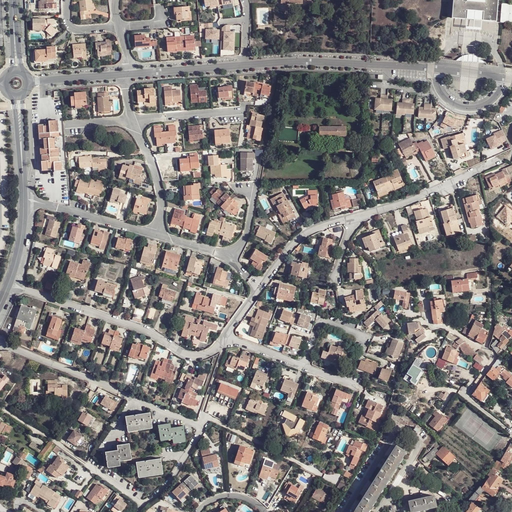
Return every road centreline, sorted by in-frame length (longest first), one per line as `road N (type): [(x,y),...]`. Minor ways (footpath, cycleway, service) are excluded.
road 1 (residential): [(460,71),(243,64)]
road 2 (secondary): [(0,303),(23,218),(17,96)]
road 3 (residential): [(511,431),(468,396),(492,360),(489,351),(430,326),(426,311)]
